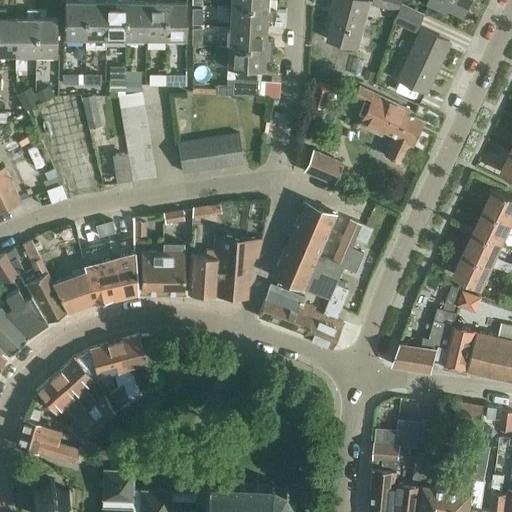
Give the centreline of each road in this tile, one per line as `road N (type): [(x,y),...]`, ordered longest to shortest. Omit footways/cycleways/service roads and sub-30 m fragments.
road 1 (unclassified): [(357,369),(511,12)]
road 2 (residential): [(0,423),(13,392),(44,356),(98,330),(146,314),(247,322)]
road 3 (residential): [(0,240),(45,218),(282,177)]
road 4 (unclassified): [(282,177),(299,66),(299,0)]
road 5 (unclassified): [(511,392),(357,369)]
road 6 (unclassified): [(247,322),(282,177)]
road 7 (unclassified): [(339,511),(357,369)]
